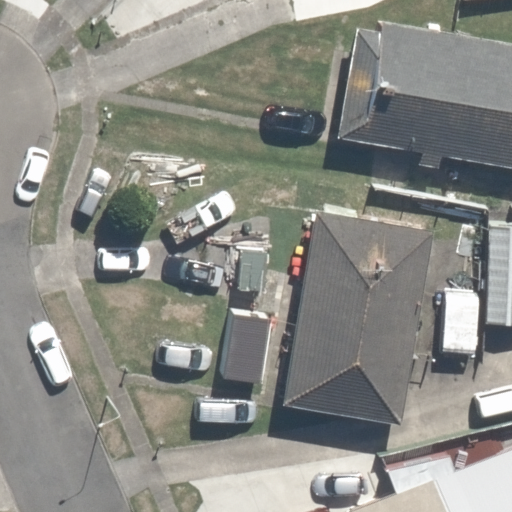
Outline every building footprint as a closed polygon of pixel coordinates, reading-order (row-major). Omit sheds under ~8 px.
[(511,31),(366,4),(351,84),(331,80),(323,118),(511,155),(511,31)] [(424,216),(310,193),(270,390),(384,413),(424,216)] [(511,304),(511,209),(484,208),(479,310),(511,311),(511,304)] [(473,284),(434,282),(430,349),(469,351),(473,284)] [(388,485),(337,504),(339,511),(511,511),(511,438),(445,463),(436,440),(379,461),(388,485)]
